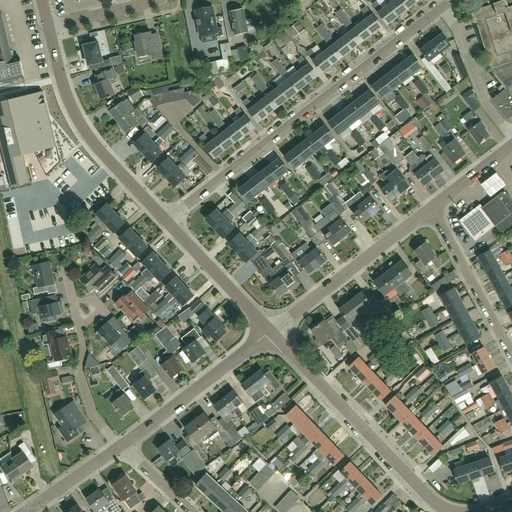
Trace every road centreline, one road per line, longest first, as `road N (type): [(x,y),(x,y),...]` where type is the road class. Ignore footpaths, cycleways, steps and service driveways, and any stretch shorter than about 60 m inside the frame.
road 1 (residential): [(449,1),(164,218)]
road 2 (unclassified): [(453,511),(431,500),(268,332)]
road 3 (tertiary): [(164,218),(85,133),(47,26)]
road 4 (residential): [(268,332),(432,208)]
road 5 (tertiary): [(120,446),(268,332)]
road 6 (residential): [(511,355),(432,208)]
road 7 (tertiary): [(268,332),(164,218)]
road 8 (residential): [(511,139),(476,82),(449,1)]
road 9 (residential): [(120,446),(93,414),(78,329)]
